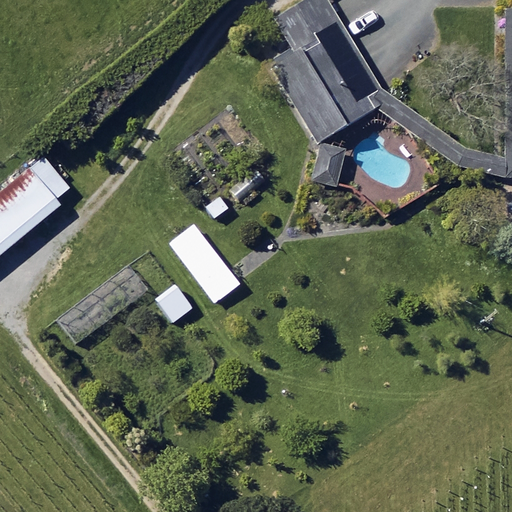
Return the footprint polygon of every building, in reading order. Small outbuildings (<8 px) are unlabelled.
[(322,0),(296,0),(267,17),(283,44),(262,56),(311,143),(367,111),(372,111),(449,166),(499,178),(511,177),(511,9),(499,10),(499,153),(456,145),(372,86),(322,0)] [(341,153),(316,145),(305,179),(331,187),(341,153)] [(0,251),(69,195),(40,160),(0,193),(0,251)] [(235,285),(190,226),(165,244),(210,304),(235,285)] [(142,292),(126,272),(59,323),(74,343),(142,292)] [(189,308),(171,285),(152,299),(169,323),(189,308)]
